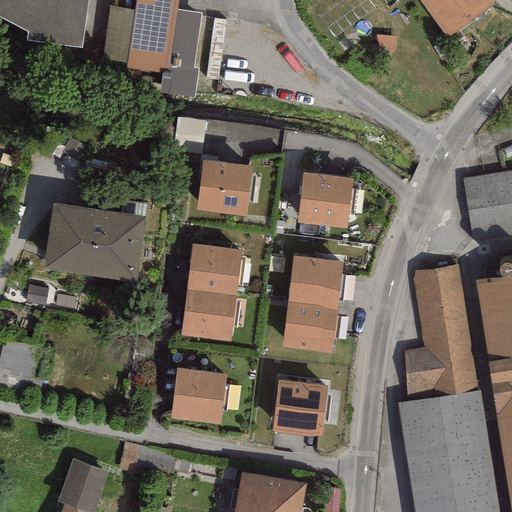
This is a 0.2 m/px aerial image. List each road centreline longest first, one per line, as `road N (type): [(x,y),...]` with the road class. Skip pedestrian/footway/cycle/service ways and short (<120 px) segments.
road 1 (residential): [(360,481),(0,413)]
road 2 (unclassified): [(360,481),(389,290),(445,151)]
road 3 (unclassified): [(445,151),(303,52),(280,0)]
